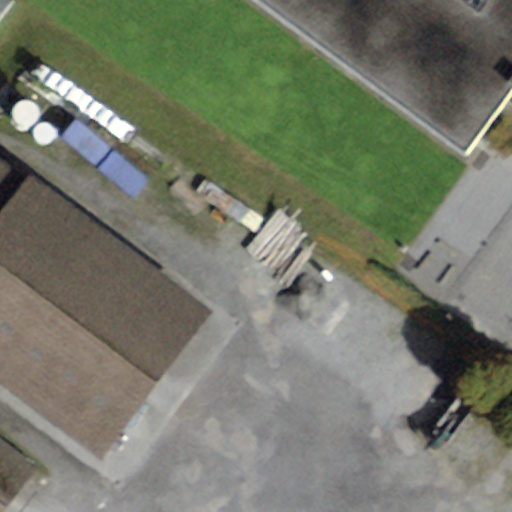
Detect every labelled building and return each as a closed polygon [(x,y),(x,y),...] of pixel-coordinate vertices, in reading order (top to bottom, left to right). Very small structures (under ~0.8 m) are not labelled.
[(0,0),(0,21),(14,2),(12,0),(0,0)] [(511,0),(251,0),(464,156),(511,94),(511,0)] [(0,193),(184,331),(203,306),(0,154),(0,193)] [(0,350),(108,432),(184,331),(0,193),(0,350)] [(108,432),(0,350),(0,388),(90,456),(108,432)] [(0,457),(0,505),(23,475),(0,457)]
